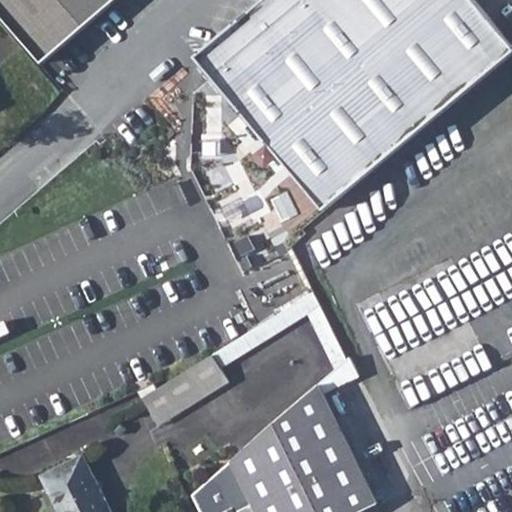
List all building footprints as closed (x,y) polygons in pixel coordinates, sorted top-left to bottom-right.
[(0,0),(0,13),(44,64),(117,0),(0,0)] [(511,42),(475,0),(268,0),(198,62),(328,214),(511,54),(511,42)] [(378,288),(355,300),(408,405),(491,363),(444,269),(384,300),(378,288)] [(351,357),(319,384),(324,393),(360,375),(351,357)] [(324,393),(319,384),(192,495),(200,511),(352,511),(378,499),(324,393)] [(109,511),(82,457),(42,478),(59,511),(109,511)]
